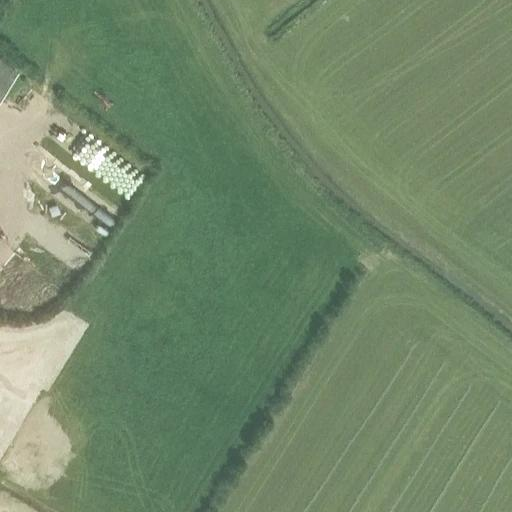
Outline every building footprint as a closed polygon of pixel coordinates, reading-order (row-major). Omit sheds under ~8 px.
[(0,25),(0,50),(14,33),(2,23),(0,25)] [(0,95),(17,73),(0,60),(0,95)] [(84,239),(61,214),(51,224),(74,249),(84,239)] [(164,231),(150,242),(161,255),(174,245),(164,231)] [(101,236),(88,249),(114,277),(128,264),(101,236)] [(128,289),(146,311),(162,298),(144,276),(128,289)]
